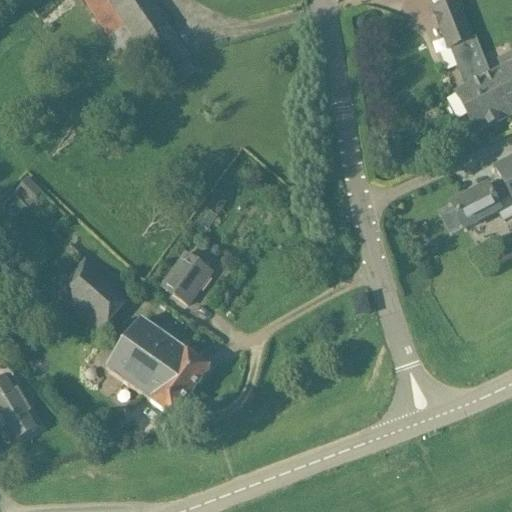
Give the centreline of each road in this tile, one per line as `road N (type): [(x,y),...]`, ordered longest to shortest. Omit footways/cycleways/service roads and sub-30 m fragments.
road 1 (residential): [(427,423),(369,245),(323,0)]
road 2 (tertiary): [(199,511),(427,423)]
